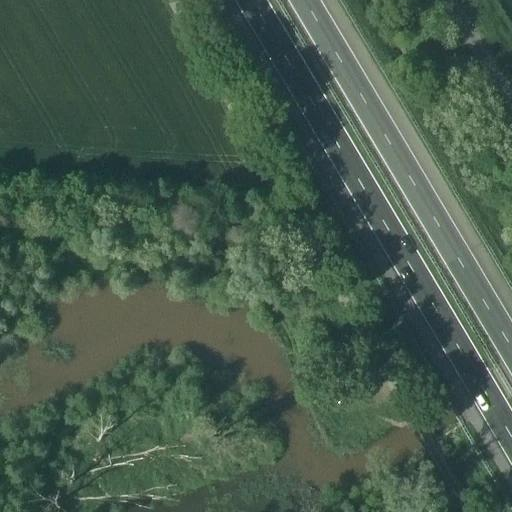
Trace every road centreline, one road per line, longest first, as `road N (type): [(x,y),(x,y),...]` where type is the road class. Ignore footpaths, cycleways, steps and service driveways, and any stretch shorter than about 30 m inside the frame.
road 1 (unclassified): [(450,479),(169,0)]
road 2 (motorway): [(248,0),(511,440)]
road 3 (motorway): [(511,359),(301,0)]
road 4 (unclassified): [(511,109),(447,0)]
